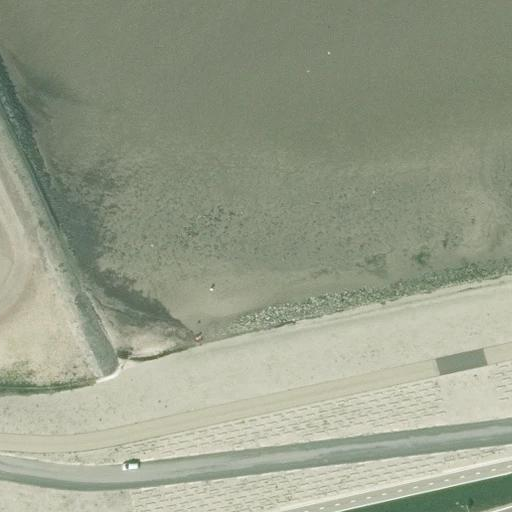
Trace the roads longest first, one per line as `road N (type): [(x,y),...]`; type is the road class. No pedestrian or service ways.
road 1 (unclassified): [(511,432),(127,478),(0,469)]
road 2 (unclassified): [(303,511),(511,464)]
